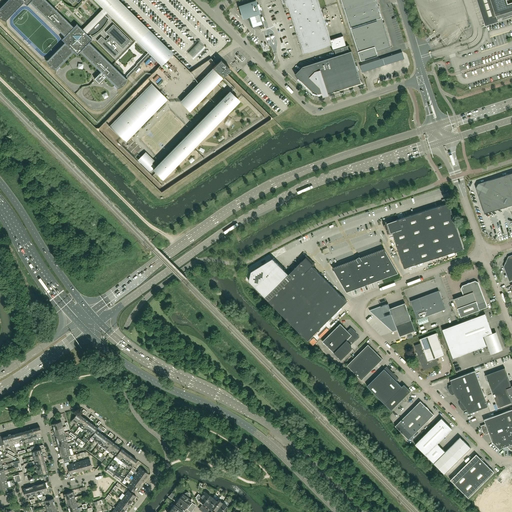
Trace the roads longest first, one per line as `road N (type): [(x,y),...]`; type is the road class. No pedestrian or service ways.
road 1 (secondary): [(437,125),(273,185),(90,312)]
road 2 (secondary): [(98,321),(273,202),(443,141)]
road 3 (unclassified): [(511,459),(495,456),(359,315),(363,299),(484,252)]
road 4 (primary): [(360,511),(273,428),(140,356),(98,321)]
road 5 (primary): [(86,330),(142,374),(246,425),(338,511)]
road 6 (unclassified): [(422,76),(312,109),(212,12)]
road 7 (primary): [(90,312),(0,181)]
road 8 (primary): [(0,207),(40,277),(78,321)]
